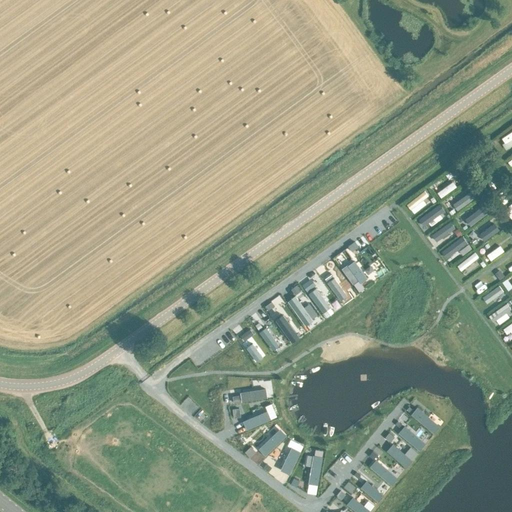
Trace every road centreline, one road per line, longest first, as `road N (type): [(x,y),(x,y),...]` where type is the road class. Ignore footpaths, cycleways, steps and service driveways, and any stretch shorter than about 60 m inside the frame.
road 1 (tertiary): [(0,384),(68,379),(112,358),(511,73)]
road 2 (track): [(105,511),(39,462),(0,407)]
